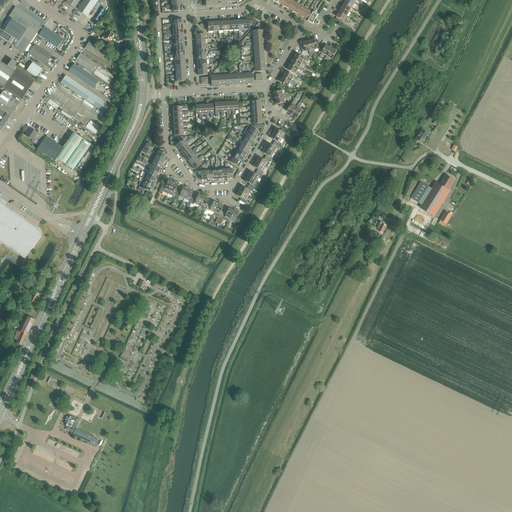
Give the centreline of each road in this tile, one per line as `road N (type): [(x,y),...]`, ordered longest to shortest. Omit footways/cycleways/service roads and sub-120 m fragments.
road 1 (unclassified): [(0,156),(82,33),(32,0)]
road 2 (tertiary): [(0,417),(83,237)]
road 3 (tertiary): [(78,234),(0,406)]
road 4 (track): [(436,153),(506,0)]
road 5 (tertiary): [(83,237),(136,127),(142,95)]
road 6 (tertiary): [(142,95),(78,234)]
